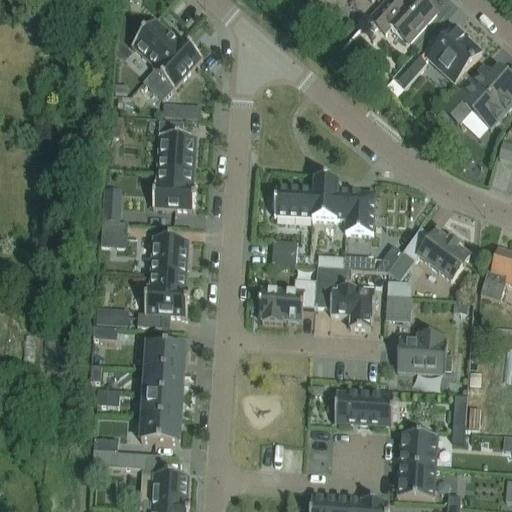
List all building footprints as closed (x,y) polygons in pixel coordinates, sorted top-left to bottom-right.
[(69,0),(81,9),(88,0),(69,0)] [(387,4),(369,23),(381,34),(387,28),(409,48),(437,17),(434,14),(432,18),(424,11),(427,8),(418,0),(410,0),(398,14),(387,4)] [(156,25),(132,52),(133,53),(133,52),(156,73),(180,47),(179,46),(157,26),(156,25)] [(481,57),(455,33),(428,62),(455,86),(481,57)] [(154,73),(153,74),(175,95),(176,94),(175,93),(201,64),(202,64),(203,63),(181,43),(180,44),(181,45),(179,46),(180,47),(156,73),(154,74),(154,73)] [(415,59),(391,84),(402,95),(426,70),(415,59)] [(493,80),(492,79),(483,71),(444,113),(461,129),(472,116),(491,134),(511,110),(511,85),(499,74),(493,80)] [(116,89),(115,98),(127,98),(128,90),(116,89)] [(189,110),(188,123),(201,124),(201,111),(189,110)] [(161,128),(160,140),(182,141),(183,129),(161,128)] [(161,141),(158,176),(194,179),(196,144),(197,144),(197,142),(182,141),(160,140),(160,141),(161,141)] [(500,164),(511,167),(511,150),(504,148),(500,164)] [(155,187),(153,213),(155,213),(193,215),(193,216),(194,216),(196,190),(195,190),(195,191),(193,191),(194,179),(158,176),(157,188),(156,188),(156,187),(155,187)] [(337,224),(346,225),(348,198),(339,197),(339,185),(315,184),(314,196),(312,223),(312,225),(337,226),(337,224)] [(275,221),(312,223),(314,196),(276,193),(275,221)] [(348,198),(346,225),(345,238),(373,240),(375,199),(348,198)] [(108,211),(107,226),(120,227),(121,211),(108,211)] [(103,226),(102,238),(126,239),(126,227),(120,227),(107,226),(103,226)] [(449,244),(437,235),(432,241),(421,233),(403,257),(416,266),(419,262),(452,286),(471,260),(459,251),(459,250),(450,243),(449,244)] [(154,244),(151,279),(186,282),(189,246),(190,246),(190,245),(153,242),(153,244),(154,244)] [(274,246),(273,258),(274,258),(297,259),(297,248),(274,246)] [(332,251),(331,265),(357,267),(358,253),(332,251)] [(394,251),(375,276),(389,277),(403,258),(394,251)] [(501,304),(508,281),(511,282),(511,259),(498,255),(492,276),(488,275),(480,300),(501,304)] [(274,258),(273,269),(296,270),(297,259),(274,258)] [(317,286),(315,312),(331,313),(330,320),(351,321),(350,333),(370,334),(371,322),(373,323),(375,299),(372,298),(372,294),(350,293),(351,275),(318,272),(317,286)] [(400,291),(417,292),(418,278),(401,276),(400,291)] [(138,318),(137,331),(161,333),(162,321),(186,322),(186,323),(187,323),(189,293),(188,293),(188,294),(186,294),(186,282),(151,279),(151,291),(148,291),(148,290),(147,290),(145,319),(138,318)] [(315,314),(315,312),(317,286),(295,285),(294,295),(261,293),(259,323),(263,323),(262,327),(283,328),(283,325),(302,326),(303,313),(315,314)] [(385,326),(412,327),(413,303),(387,302),(385,326)] [(454,308),(453,318),(466,318),(466,309),(454,308)] [(118,333),(94,331),(93,344),(117,346),(118,333)] [(452,377),(453,361),(446,361),(447,346),(445,346),(445,340),(418,338),(417,344),(399,343),(397,377),(445,380),(445,377),(452,377)] [(186,351),(148,349),(146,374),(184,376),(186,351)] [(91,370),(90,386),(100,386),(101,371),(91,370)] [(184,376),(146,374),(145,398),(182,400),(184,376)] [(98,394),(97,410),(107,411),(108,395),(98,394)] [(337,396),(335,429),(392,433),(395,400),(337,396)] [(182,400),(145,398),(143,421),(181,424),(182,400)] [(455,400),(452,437),(465,438),(467,401),(455,400)] [(498,440),(511,440),(511,414),(498,415),(498,440)] [(179,448),(181,424),(143,421),(141,446),(179,448)] [(452,437),(452,446),(464,446),(465,438),(452,437)] [(401,438),(399,470),(437,472),(439,440),(401,438)] [(119,446),(95,444),(94,456),(118,458),(119,446)] [(94,456),(93,471),(143,474),(144,460),(118,458),(94,456)] [(437,472),(399,470),(397,502),(435,504),(437,472)] [(144,505),(143,511),(187,511),(187,509),(190,509),(190,505),(189,505),(189,506),(188,506),(189,483),(190,483),(190,481),(153,479),(153,480),(154,480),(152,506),(144,505)] [(460,510),(460,501),(449,500),(448,509),(460,510)] [(310,511),(350,511),(351,505),(313,502),(313,501),(312,501),(310,511)]
